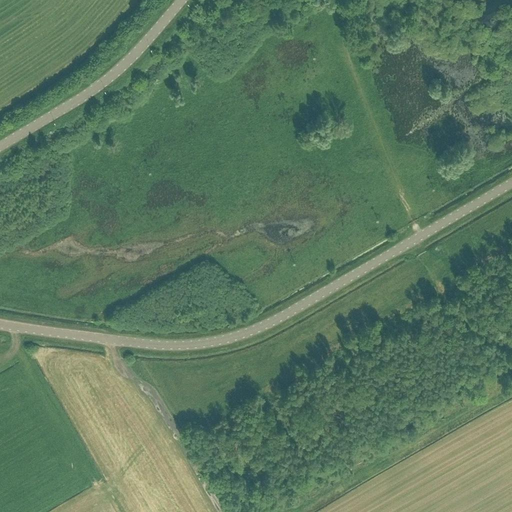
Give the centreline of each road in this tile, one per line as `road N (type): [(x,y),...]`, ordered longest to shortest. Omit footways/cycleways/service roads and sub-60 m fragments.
road 1 (unclassified): [(0,325),(161,345),(228,338),(511,183)]
road 2 (tertiary): [(0,145),(114,73),(180,0)]
road 3 (track): [(414,239),(451,309),(511,347)]
